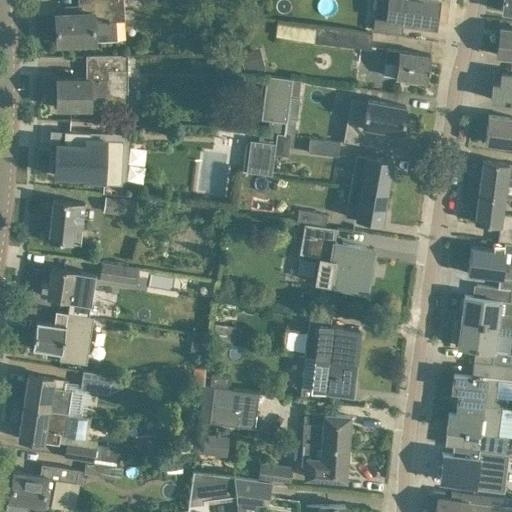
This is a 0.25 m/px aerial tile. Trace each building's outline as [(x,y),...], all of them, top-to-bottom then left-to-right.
[(95,40),(117,39),(116,20),(123,20),(122,0),(77,0),(78,3),(65,4),(65,12),(55,12),(57,42),(77,41),(95,40)] [(414,22),(434,24),(437,0),(384,0),(382,15),(375,14),(373,29),(402,32),(403,20),(414,22)] [(511,0),(502,0),(502,10),(511,10),(511,0)] [(281,19),(279,33),(370,47),(372,32),(281,19)] [(496,53),(511,55),(511,27),(500,26),(496,53)] [(259,67),(253,47),(239,52),(245,71),(259,67)] [(395,76),(407,77),(427,80),(429,61),(430,53),(410,50),(385,48),(384,59),(397,61),(395,76)] [(56,106),(126,106),(126,54),(86,53),(86,77),(57,77),(56,106)] [(490,97),(508,100),(511,100),(511,72),(501,71),(500,82),(493,81),(490,97)] [(289,95),(291,77),(265,73),(265,76),(260,113),(259,118),(268,119),(267,129),(284,131),(286,117),(289,95)] [(291,77),(289,95),(298,97),(301,78),(291,77)] [(386,147),(389,129),(401,131),(406,105),(386,101),(373,99),(373,100),(351,97),(343,139),(386,147)] [(511,116),(508,116),(488,114),(484,141),(504,144),(511,145),(511,116)] [(296,118),(286,117),(284,131),(294,133),(296,118)] [(271,174),(275,131),(259,129),(258,139),(250,138),(246,169),(241,168),(241,170),(271,174)] [(64,130),(63,148),(56,148),(55,174),(102,179),(102,182),(121,183),(124,140),(90,138),(90,131),(64,130)] [(286,144),(289,141),(290,134),(277,133),(276,143),(286,144)] [(338,155),(340,140),(310,137),(308,151),(338,155)] [(392,158),(366,154),(366,155),(356,153),(350,185),(387,190),(387,189),(385,189),(388,175),(389,175),(392,158)] [(502,195),(511,196),(511,162),(507,162),(507,161),(482,158),(478,192),(502,195)] [(387,190),(350,185),(345,214),(356,216),(355,217),(381,221),(387,190)] [(502,195),(478,192),(474,221),(494,223),(498,224),(499,224),(506,225),(504,241),(511,241),(511,213),(500,212),(500,211),(502,195)] [(102,211),(135,215),(137,200),(105,195),(102,211)] [(85,201),(72,200),(52,197),(48,238),(81,242),(85,201)] [(310,221),(312,209),(298,207),(296,219),(310,221)] [(358,246),(358,245),(339,241),(334,240),(336,227),(336,226),(323,225),(304,222),(304,223),(302,236),(299,252),(318,256),(316,268),(314,280),(329,283),(333,283),(333,284),(345,286),(365,290),(371,255),(356,252),(357,245),(358,246)] [(503,248),(501,248),(491,247),(471,244),(468,267),(467,272),(487,274),(495,276),(498,276),(499,276),(498,285),(511,287),(511,241),(504,241),(503,248)] [(100,263),(98,279),(133,284),(135,268),(100,263)] [(42,277),(40,293),(47,294),(46,296),(54,297),(69,300),(68,311),(89,314),(95,271),(76,268),(71,268),(51,265),(49,279),(42,277)] [(511,287),(498,285),(497,286),(473,283),(471,294),(464,294),(461,318),(511,324),(511,287)] [(36,318),(32,346),(52,349),(60,350),(59,358),(86,362),(93,315),(69,311),(56,309),(54,321),(36,318)] [(331,313),(309,310),(306,332),(304,354),(355,360),(359,328),(334,325),(334,326),(329,325),(331,313)] [(511,324),(461,318),(457,345),(474,347),(472,358),(511,363),(511,324)] [(214,321),(212,338),(233,341),(235,324),(214,321)] [(192,334),(190,347),(202,349),(204,336),(192,334)] [(301,374),(298,396),(320,399),(321,396),(322,388),(326,388),(332,389),(352,391),(352,388),(355,360),(304,354),(301,374)] [(459,390),(458,400),(504,406),(505,398),(494,396),(496,378),(511,380),(511,363),(472,358),(470,374),(454,372),(452,389),(459,390)] [(205,366),(194,366),(192,384),(203,384),(205,366)] [(80,385),(80,388),(109,392),(109,390),(113,390),(121,385),(122,375),(111,374),(83,369),(80,385)] [(214,386),(230,388),(231,375),(211,372),(209,385),(214,386)] [(28,373),(23,406),(67,412),(71,388),(67,388),(68,379),(48,376),(28,373)] [(201,405),(199,420),(250,427),(252,412),(252,408),(254,391),(230,388),(209,386),(204,385),(201,405)] [(468,446),(505,451),(507,436),(498,434),(501,407),(504,408),(504,406),(458,400),(456,412),(449,411),(446,428),(477,432),(475,447),(468,446)] [(58,442),(60,433),(63,434),(67,412),(23,406),(18,436),(38,439),(58,442)] [(299,410),(298,422),(304,423),(302,443),(347,446),(349,424),(349,414),(330,413),(305,411),(299,410)] [(179,443),(180,451),(193,450),(193,430),(184,430),(184,443),(179,443)] [(220,454),(223,435),(199,432),(197,451),(220,454)] [(95,446),(65,441),(63,456),(93,460),(95,446)] [(121,446),(96,442),(96,446),(94,456),(119,459),(121,446)] [(347,446),(302,443),(301,464),(303,464),(302,475),(345,478),(347,446)] [(500,470),(503,452),(505,452),(505,451),(468,446),(467,455),(442,451),(441,461),(442,462),(440,479),(474,483),(477,459),(489,461),(488,469),(500,470)] [(7,502),(6,509),(21,511),(21,510),(27,511),(29,501),(43,503),(51,504),(55,477),(75,480),(77,467),(77,466),(70,465),(61,463),(41,460),(39,473),(13,469),(8,502),(7,502)] [(84,460),(82,472),(111,476),(113,464),(84,460)] [(257,478),(271,480),(289,482),(291,464),(259,461),(257,478)] [(235,494),(233,475),(193,470),(188,504),(204,502),(204,498),(235,494)] [(269,495),(271,480),(257,478),(233,475),(236,500),(258,503),(263,504),(264,495),(269,495)] [(494,511),(511,511),(511,496),(451,488),(450,497),(437,495),(435,511),(489,511),(490,511),(494,511)] [(319,505),(304,505),(304,511),(344,511),(344,505),(344,503),(324,503),(319,503),(319,505)]
